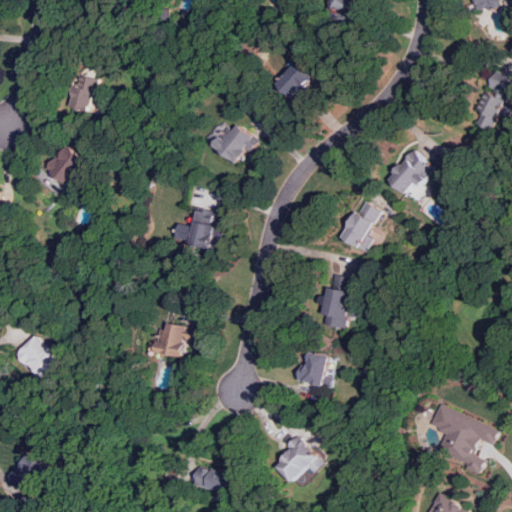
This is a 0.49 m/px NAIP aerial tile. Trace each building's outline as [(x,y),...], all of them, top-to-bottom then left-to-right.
[(330,0),(330,8),(354,8),(354,0),(330,0)] [(477,0),(481,10),(506,0),(477,0)] [(306,56),(281,83),(300,99),(324,70),(306,56)] [(474,121),(493,131),(511,90),(511,77),(498,71),(474,121)] [(81,108),(102,108),(102,75),(80,75),(81,108)] [(216,143),(235,162),(257,140),(238,121),(216,143)] [(79,186),(97,161),(76,145),(58,170),(79,186)] [(434,165),(414,149),(390,179),(410,196),(434,165)] [(365,251),(373,239),(368,236),(385,212),(366,199),(342,235),(365,251)] [(215,247),(220,211),(199,208),(194,244),(215,247)] [(357,278),(332,274),(324,324),(349,328),(357,278)] [(173,330),(168,329),(162,351),(192,358),(198,333),(192,332),(194,326),(176,321),(173,330)] [(23,353),(51,381),(70,362),(42,334),(23,353)] [(331,357),(309,351),(302,380),(325,385),(331,357)] [(503,429),(444,404),(433,429),(447,434),(439,452),(484,470),(489,459),(478,454),(484,439),(497,444),(503,429)] [(294,446),(278,466),(297,482),(319,454),(298,437),(292,445),(294,446)] [(59,476),(48,453),(11,469),(21,493),(59,476)] [(200,482),(229,495),(237,477),(207,464),(200,482)] [(472,511),(474,509),(444,492),(432,511),(472,511)]
